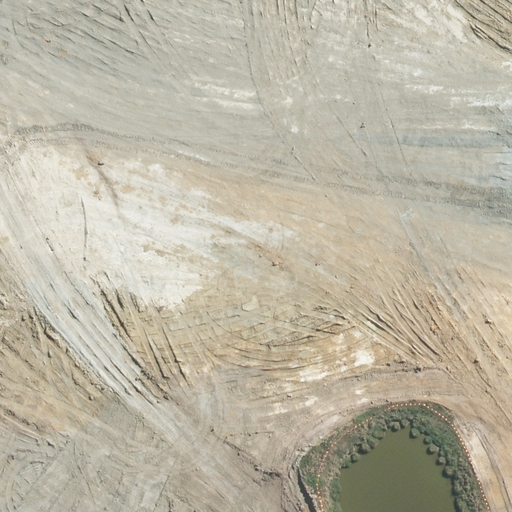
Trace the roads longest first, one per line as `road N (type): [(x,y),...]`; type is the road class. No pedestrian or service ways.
road 1 (residential): [(257,440),(128,132)]
road 2 (residential): [(257,440),(511,356)]
road 3 (residential): [(48,507),(257,440)]
road 4 (unknown): [(128,132),(69,0)]
